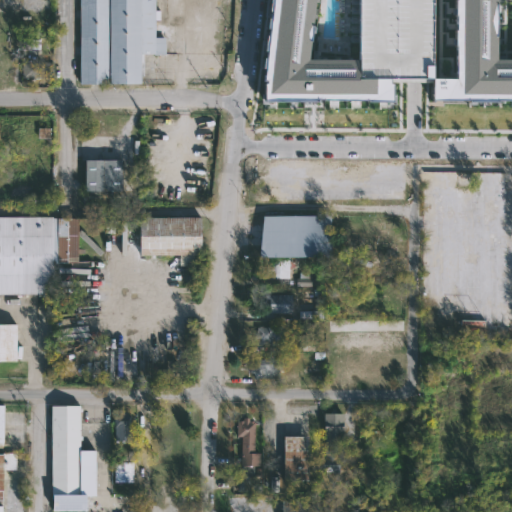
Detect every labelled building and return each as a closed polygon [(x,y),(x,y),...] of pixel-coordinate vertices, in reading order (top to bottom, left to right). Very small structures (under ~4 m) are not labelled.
[(152,0),(153,10),(159,10),(159,19),(153,19),(153,37),(163,36),(163,53),(141,54),(141,76),(136,76),(136,82),(76,83),(75,0),(152,0)] [(277,0),(314,0),(306,66),(356,66),(356,78),(383,78),(383,96),(270,96),(270,66),(277,0)] [(434,0),(434,78),(383,78),(356,78),(356,66),(356,0),(434,0)] [(456,0),(495,0),(495,59),(511,59),(511,97),(456,97),(434,97),(434,78),(456,78),(456,0)] [(43,64),(22,63),(22,77),(43,78),(43,64)] [(118,190),(80,190),(80,159),(118,159),(118,190)] [(290,256),(253,257),(259,215),(328,214),(329,255),(290,256)] [(193,254),(136,255),(136,217),(197,216),(197,254),(193,254)] [(0,217),(49,217),(73,217),(73,263),(52,263),(52,294),(0,294),(0,217)] [(374,219),(374,231),(386,231),(386,237),(389,237),(389,244),(383,244),(383,250),(357,250),(357,232),(367,232),(367,228),(357,228),(357,219),(374,219)] [(287,259),(287,278),(268,278),(268,273),(265,273),(265,265),(268,265),(268,260),(287,259)] [(387,263),(388,269),(391,269),(391,276),(388,276),(388,282),(364,282),(364,271),(371,271),(371,263),(387,263)] [(291,294),(291,313),(270,313),(270,319),(244,319),(244,313),(246,312),(264,312),(264,307),(261,307),(261,300),(264,300),(264,294),(291,294)] [(0,361),(0,324),(12,324),(12,361),(0,361)] [(281,326),(281,346),(255,346),(255,340),(251,340),(251,333),(255,333),(255,326),(281,326)] [(443,346),(443,368),(425,367),(426,346),(443,346)] [(377,352),(377,358),(386,357),(387,359),(392,359),(392,365),(396,365),(396,372),(393,372),(393,378),(378,379),(377,359),(371,359),(371,353),(377,352)] [(278,369),(278,378),(252,378),(252,373),(248,373),(248,364),(252,364),(252,359),(281,359),(280,369),(278,369)] [(79,404),(79,449),(92,449),(92,495),(83,495),(83,510),(49,510),(49,404),(79,404)] [(342,417),(341,473),(322,473),(324,430),(322,430),(322,411),(342,412),(342,417)] [(126,412),(126,415),(129,415),(130,439),(124,440),(124,443),(119,443),(119,440),(113,440),(113,415),(117,415),(117,412),(126,412)] [(248,416),(248,419),(253,419),(253,452),(259,452),(259,465),(253,464),(253,470),(262,470),(261,491),(237,490),(237,479),(245,479),(245,475),(238,475),(238,469),(246,469),(246,464),(239,464),(239,455),(241,455),(241,435),(234,435),(234,420),(242,420),(242,416),(248,416)] [(306,477),(280,477),(281,435),(306,435),(306,477)] [(133,482),(114,482),(113,452),(133,451),(133,482)] [(0,511),(0,453),(14,453),(13,469),(0,469),(0,511)] [(316,511),(279,511),(279,500),(316,499),(316,511)]
